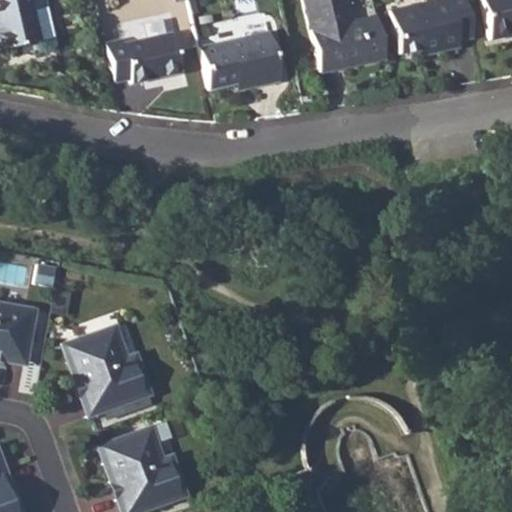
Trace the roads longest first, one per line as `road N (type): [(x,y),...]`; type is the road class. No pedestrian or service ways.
road 1 (residential): [(511,114),(217,155),(0,123)]
road 2 (residential): [(0,414),(40,427),(70,511)]
